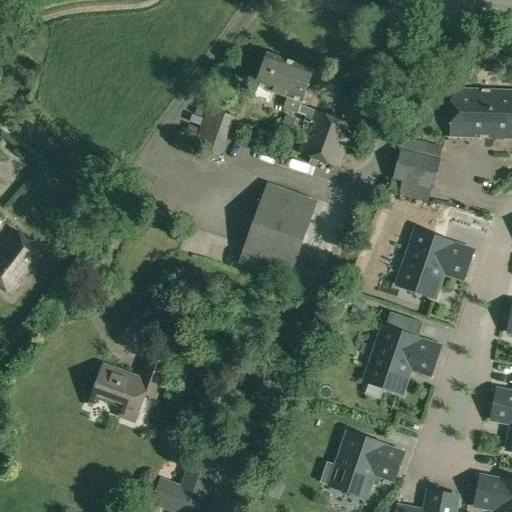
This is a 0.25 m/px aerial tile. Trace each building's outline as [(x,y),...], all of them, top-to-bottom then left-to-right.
[(305,116),(303,122),(309,124),(299,153),(339,168),(353,125),(299,106),(312,70),(267,54),(256,86),(288,97),(284,108),(297,113),(305,116)] [(449,137),(511,138),(511,90),(451,89),(449,137)] [(194,145),(220,155),(234,117),(208,108),(194,145)] [(432,189),(440,159),(400,149),(392,179),(432,189)] [(239,262),(289,280),(317,203),(267,184),(239,262)] [(404,203),(402,216),(442,222),(444,209),(404,203)] [(453,244),(415,231),(397,285),(435,298),(443,273),(462,280),(472,251),(453,244)] [(0,285),(10,294),(41,256),(12,232),(0,246),(0,285)] [(350,314),(360,317),(365,302),(355,299),(350,314)] [(385,328),(382,327),(364,381),(402,394),(410,369),(430,376),(440,347),(420,340),(418,339),(423,324),(390,313),(385,328)] [(120,416),(135,421),(144,395),(155,399),(170,359),(149,351),(139,379),(103,365),(92,396),(122,407),(120,416)] [(506,447),(511,448),(511,390),(496,387),(491,417),(511,421),(506,447)] [(394,482),(403,454),(384,447),(384,445),(347,432),(329,486),(366,499),(374,475),(394,482)] [(151,504),(172,511),(201,511),(215,475),(189,465),(180,485),(161,478),(151,504)] [(494,511),(511,511),(511,482),(481,477),(475,506),(495,510),(494,511)] [(428,491),(424,511),(398,506),(397,511),(454,511),(458,497),(428,491)]
